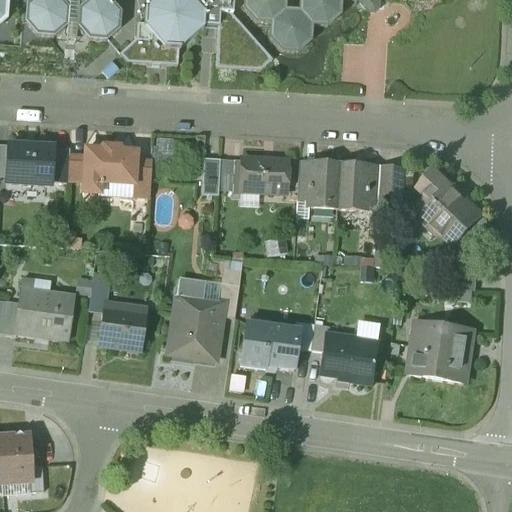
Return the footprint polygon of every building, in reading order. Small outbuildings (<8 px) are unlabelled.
[(36,0),(26,9),(24,26),(35,39),(52,40),(65,29),(65,27),(66,15),(66,13),(56,1),(56,0),(36,0)] [(68,0),(68,15),(66,15),(65,27),(67,27),(65,45),(73,46),(75,28),(77,28),(78,16),(76,16),(76,0),(68,0)] [(87,0),(90,3),(78,13),(78,16),(77,28),(77,30),(87,43),(104,44),(117,33),(118,17),(108,5),(113,0),(87,0)] [(159,0),(144,14),(143,14),(142,30),(144,30),(149,35),(148,44),(135,43),(118,58),(126,67),(176,70),(177,54),(178,54),(178,52),(200,33),(201,33),(202,30),(216,30),(214,72),(259,75),(271,64),(230,18),(218,8),(218,0),(159,0)] [(243,0),(243,13),(254,26),(270,27),(269,42),(280,55),(296,56),(309,45),(310,29),(325,30),(338,19),(339,3),(354,4),(358,0),(243,0)] [(363,0),(372,14),(385,6),(380,0),(363,0)] [(231,8),(219,7),(218,8),(230,18),(231,18),(231,8)] [(51,152),(8,150),(6,189),(49,191),(49,187),(51,152)] [(68,152),(51,152),(49,187),(66,187),(66,184),(68,161),(68,152)] [(119,155),(116,160),(102,159),(100,154),(84,153),(83,162),(82,185),(82,191),(98,192),(99,190),(100,190),(100,186),(132,189),(133,189),(134,165),(135,156),(119,155)] [(194,158),(177,157),(176,169),(193,170),(194,158)] [(83,162),(68,161),(66,184),(82,185),(83,162)] [(219,163),(202,163),(200,199),(216,200),(217,194),(219,163)] [(234,164),(219,163),(217,194),(232,195),(234,164)] [(286,166),(240,163),(239,195),(284,198),(286,166)] [(150,166),(134,165),(133,189),(132,189),(131,200),(148,201),(150,166)] [(310,167),(297,166),(295,202),(307,203),(310,167)] [(337,168),(310,167),(307,203),(307,211),(335,213),(337,168)] [(365,170),(337,168),(335,213),(363,215),(365,170)] [(378,171),(365,170),(363,206),(375,207),(376,199),(378,171)] [(403,173),(378,171),(376,199),(401,200),(403,173)] [(480,219),(433,175),(418,191),(434,206),(421,221),(452,250),(460,240),(464,244),(467,244),(475,235),(475,232),(471,229),(480,219)] [(98,280),(114,281),(114,257),(99,256),(98,280)] [(476,277),(448,275),(447,293),(474,294),(476,277)] [(108,287),(91,284),(86,316),(102,318),(104,306),(105,306),(108,287)] [(237,290),(219,288),(216,306),(222,307),(220,321),(232,323),(237,290)] [(73,301),(19,294),(17,308),(12,338),(14,338),(66,345),(73,301)] [(216,306),(174,300),(166,359),(213,366),(220,321),(222,307),(216,306)] [(105,306),(104,306),(102,318),(97,349),(138,355),(144,312),(105,306)] [(17,308),(2,307),(0,323),(0,338),(14,340),(14,338),(12,338),(17,308)] [(296,335),(244,327),(238,369),(263,373),(263,371),(292,375),(295,353),(298,335),(296,335)] [(312,329),(297,327),(296,335),(298,335),(295,353),(308,355),(312,329)] [(327,331),(312,329),(308,355),(322,357),(324,339),(326,339),(327,331)] [(472,335),(449,331),(448,337),(414,332),(407,377),(464,386),(472,335)] [(326,339),(324,339),(322,357),(318,379),(347,383),(347,385),(372,389),(378,347),(326,339)] [(17,437),(13,440),(0,441),(0,473),(1,488),(28,486),(29,486),(28,470),(26,440),(21,440),(17,437)] [(40,470),(28,470),(29,486),(28,486),(29,496),(42,495),(40,470)]
